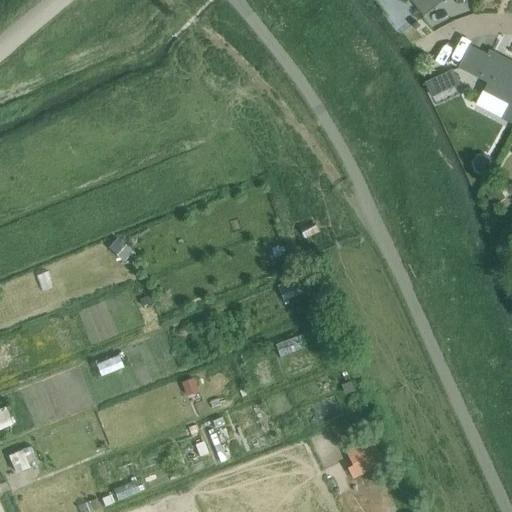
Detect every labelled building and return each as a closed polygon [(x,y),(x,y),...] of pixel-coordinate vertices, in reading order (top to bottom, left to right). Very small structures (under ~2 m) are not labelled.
[(409,0),(424,18),(444,1),(443,0),(409,0)] [(487,90),(511,103),(503,119),(511,123),(511,63),(490,53),(488,58),(470,49),(461,68),(490,83),(487,90)] [(429,82),(426,83),(428,86),(433,97),(459,86),(453,71),(429,82)] [(495,185),(484,192),(495,207),(505,200),(495,185)] [(281,356),(307,347),(302,335),(276,344),(281,356)] [(373,441),(346,450),(353,475),(381,466),(373,441)] [(12,452),(14,470),(31,468),(29,451),(12,452)]
